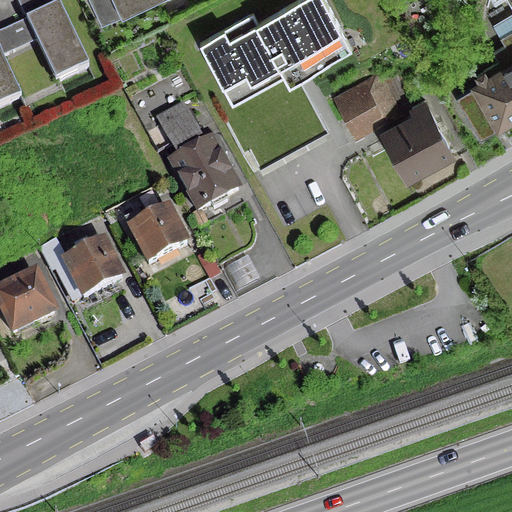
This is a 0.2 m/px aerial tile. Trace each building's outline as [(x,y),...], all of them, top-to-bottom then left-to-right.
[(86,0),(98,23),(118,13),(120,17),(154,0),(86,0)] [(254,22),(202,48),(234,108),(226,112),(264,177),(333,138),(300,83),(349,54),(317,0),(315,0),(258,31),(254,22)] [(479,82),(456,96),(479,135),(511,115),(511,0),(506,0),(511,9),(511,29),(498,38),(503,46),(491,53),(496,62),(474,75),(479,82)] [(54,84),(87,68),(57,6),(0,32),(0,57),(0,58),(34,42),(54,84)] [(0,58),(0,57),(0,107),(19,98),(0,58)] [(398,71),(386,76),(397,98),(412,91),(407,78),(398,71)] [(376,76),(333,99),(349,128),(390,107),(376,76)] [(177,150),(166,157),(196,212),(209,205),(212,210),(225,202),(222,198),(244,186),(214,130),(204,135),(184,100),(156,116),(177,150)] [(414,115),(381,133),(404,175),(449,151),(422,101),(409,108),(414,115)] [(166,205),(127,223),(147,265),(186,246),(166,205)] [(103,242),(63,261),(80,295),(120,276),(103,242)] [(33,276),(0,292),(0,311),(11,334),(52,315),(33,276)] [(185,440),(198,434),(195,427),(182,434),(185,440)]
